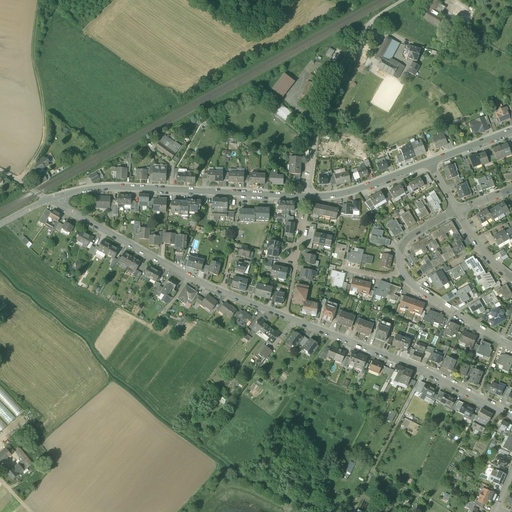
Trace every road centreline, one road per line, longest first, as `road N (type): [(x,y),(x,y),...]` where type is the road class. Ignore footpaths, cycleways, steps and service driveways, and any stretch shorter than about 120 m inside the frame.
road 1 (residential): [(284,315),(423,370),(511,417)]
road 2 (residential): [(68,194),(115,187),(307,196)]
road 3 (residential): [(307,196),(319,116),(339,66),(375,16),(404,0)]
road 4 (track): [(18,180),(47,128),(33,59),(41,0)]
road 5 (residential): [(65,209),(221,293)]
road 6 (track): [(423,370),(353,511)]
road 7 (residential): [(401,271),(511,346)]
road 8 (residential): [(307,196),(355,190),(429,162)]
road 9 (residential): [(307,196),(284,315)]
